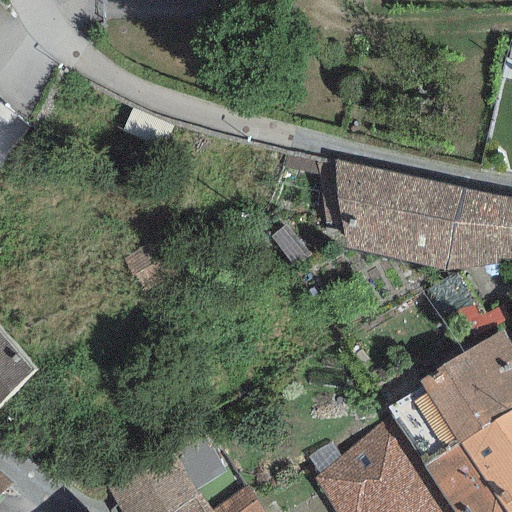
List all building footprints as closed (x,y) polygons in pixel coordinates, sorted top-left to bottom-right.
[(384,173),(334,160),(335,198),(346,248),(444,272),(460,189),(384,173)] [(503,197),(460,189),(444,272),(494,265),(495,258),(503,197)] [(511,198),(503,197),(495,258),(511,259),(511,198)] [(387,408),(390,414),(423,465),(459,444),(511,411),(511,345),(503,329),(419,383),(422,389),(387,408)] [(0,333),(0,404),(35,372),(0,333)] [(511,511),(511,411),(459,444),(505,511),(511,511)] [(390,414),(314,478),(334,511),(452,511),(423,465),(390,414)] [(505,511),(459,444),(423,465),(452,511),(505,511)] [(172,449),(105,481),(121,511),(208,511),(197,495),(172,449)] [(0,493),(10,482),(0,473),(0,493)] [(262,511),(248,490),(212,511),(262,511)]
